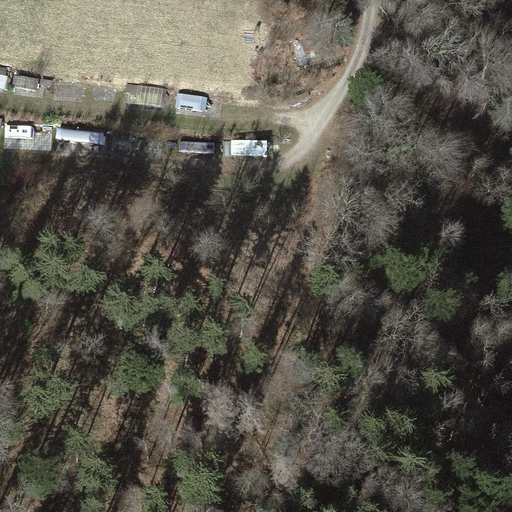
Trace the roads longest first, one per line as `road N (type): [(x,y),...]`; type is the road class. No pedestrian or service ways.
road 1 (track): [(305,124),(291,151),(252,167),(0,159)]
road 2 (track): [(0,101),(269,128)]
road 3 (track): [(305,124),(352,78),(372,0)]
